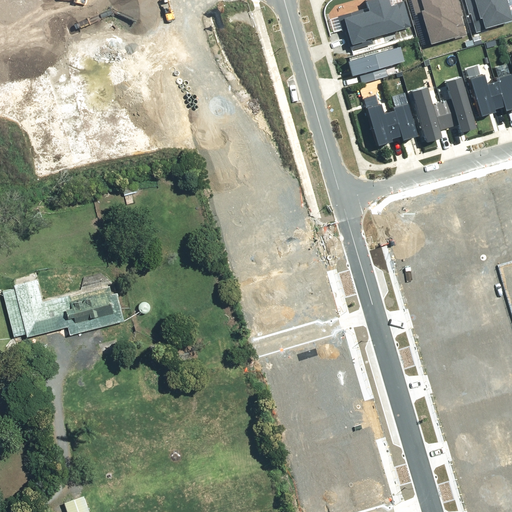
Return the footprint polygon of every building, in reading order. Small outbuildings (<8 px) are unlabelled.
[(344,15),(351,43),(413,26),(405,0),(401,0),(390,3),(388,0),(365,0),(368,9),(344,15)] [(457,0),(420,0),(430,40),(464,32),(457,0)] [(503,0),(472,0),(480,27),(509,18),(503,0)] [(351,61),(355,76),(405,62),(401,46),(351,61)] [(495,106),(498,105),(491,80),(485,82),(482,71),(469,74),(479,112),(495,108),(495,106)] [(503,107),(511,104),(511,80),(510,72),(495,75),(496,79),(491,80),(498,105),(503,104),(503,107)] [(460,76),(442,81),(455,127),(472,123),(460,76)] [(429,85),(411,90),(425,138),(440,134),(437,124),(450,120),(443,97),(433,100),(429,85)] [(392,135),(395,134),(388,109),(382,111),(379,100),(366,103),(376,141),(392,137),(392,135)] [(400,136),(415,132),(407,101),(392,104),(393,108),(388,109),(395,134),(399,133),(400,136)] [(32,283),(0,291),(0,298),(10,337),(24,333),(25,338),(64,327),(66,336),(121,322),(113,289),(39,308),(32,283)] [(448,444),(438,447),(444,465),(454,462),(448,444)] [(501,476),(490,478),(495,498),(505,495),(501,476)] [(88,511),(83,496),(63,503),(65,511),(88,511)]
